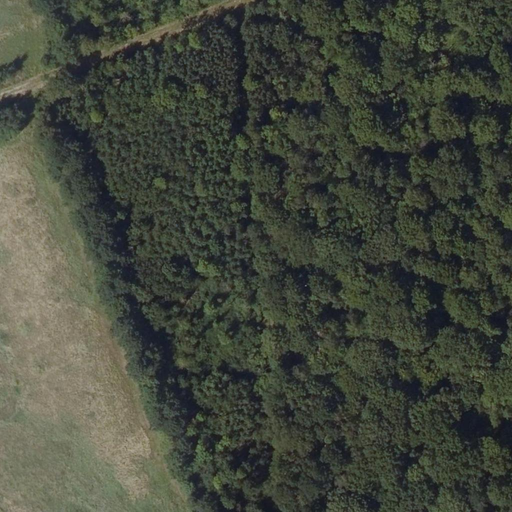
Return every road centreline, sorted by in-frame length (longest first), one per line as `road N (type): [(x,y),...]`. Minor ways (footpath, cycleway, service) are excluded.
road 1 (track): [(257,0),(296,511)]
road 2 (track): [(0,92),(218,0)]
